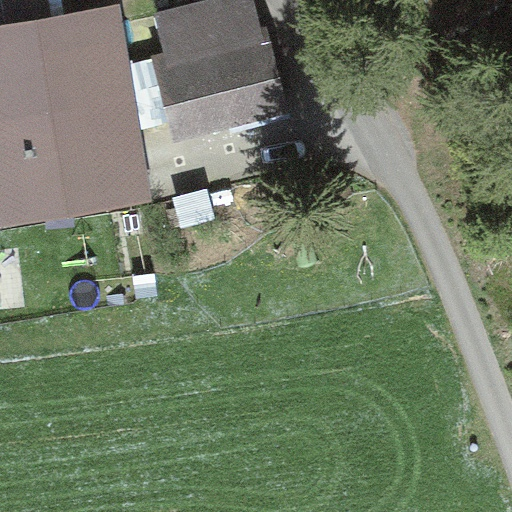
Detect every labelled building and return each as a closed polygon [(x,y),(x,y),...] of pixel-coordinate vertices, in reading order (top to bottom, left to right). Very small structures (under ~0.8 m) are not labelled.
[(0,0),(0,19),(64,15),(62,0),(0,0)] [(276,102),(250,0),(214,0),(159,14),(170,57),(163,59),(180,127),(276,102)] [(416,0),(365,28),(385,64),(440,35),(420,0),(416,0)] [(0,122),(0,194),(2,205),(128,184),(117,116),(105,118),(100,93),(127,89),(114,20),(0,39),(0,101),(3,122),(0,122)] [(143,88),(139,94),(140,104),(149,110),(159,108),(163,98),(161,90),(153,86),(143,88)] [(164,170),(159,182),(164,191),(175,196),(185,192),(189,180),(183,169),(173,166),(164,170)]
